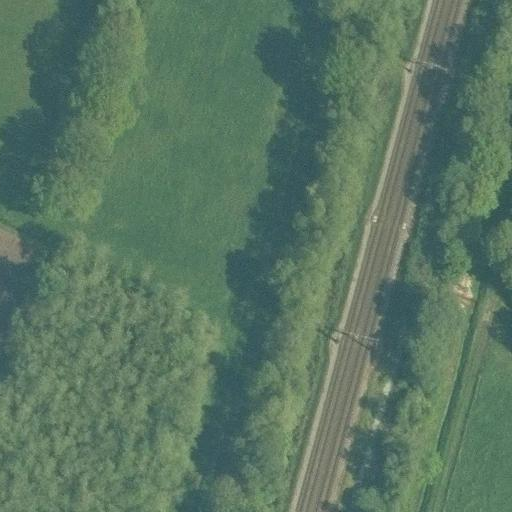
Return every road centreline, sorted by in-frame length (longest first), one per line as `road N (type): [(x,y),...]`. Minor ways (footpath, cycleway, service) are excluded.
road 1 (track): [(188,511),(326,0)]
road 2 (track): [(511,178),(432,511)]
